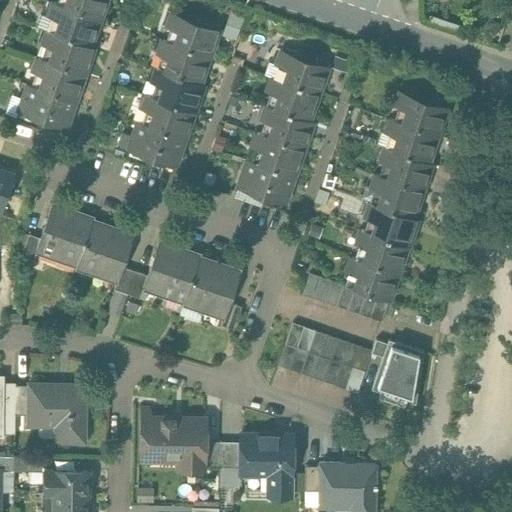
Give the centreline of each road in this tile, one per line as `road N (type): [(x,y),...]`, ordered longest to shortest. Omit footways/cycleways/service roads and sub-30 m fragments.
road 1 (residential): [(0,127),(290,228),(235,388)]
road 2 (residential): [(500,60),(430,451)]
road 3 (residential): [(430,451),(235,388)]
road 4 (residential): [(122,354),(118,511)]
road 5 (tertiary): [(369,16),(500,60)]
road 6 (residential): [(122,354),(60,339),(0,338)]
